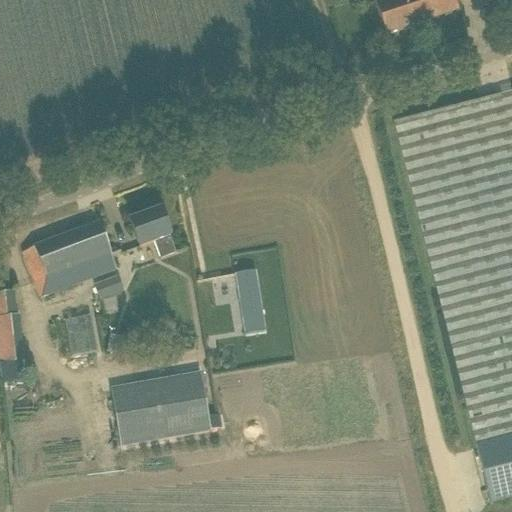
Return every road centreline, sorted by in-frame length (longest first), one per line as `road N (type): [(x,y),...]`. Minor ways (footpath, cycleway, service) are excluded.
road 1 (unclassified): [(0,221),(353,95),(511,53)]
road 2 (track): [(320,0),(334,60),(353,95),(455,511)]
